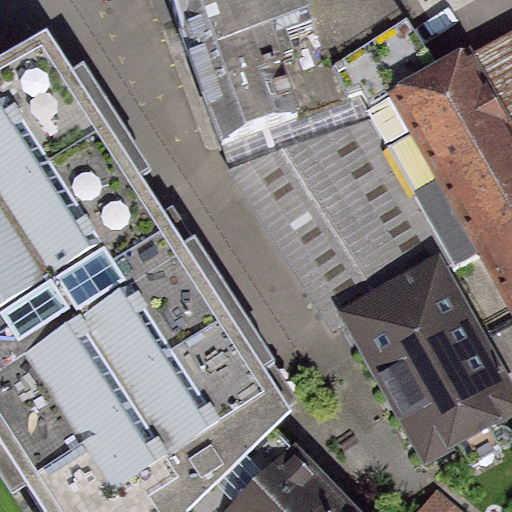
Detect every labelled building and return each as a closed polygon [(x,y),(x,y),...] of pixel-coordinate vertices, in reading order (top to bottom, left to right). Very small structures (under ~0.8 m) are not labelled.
[(167,0),(235,176),(374,127),(372,116),(308,12),(302,14),(297,0),(167,0)] [(374,127),(452,269),(456,275),(464,270),(511,241),(511,144),(467,63),(434,80),(384,0),(297,0),(302,14),(308,12),(372,116),(374,127)] [(511,38),(467,63),(511,144),(511,38)] [(339,511),(272,440),(289,421),(45,52),(0,76),(0,449),(40,511),(339,511)] [(374,127),(235,176),(338,332),(350,325),(438,276),(452,269),(374,127)] [(511,241),(464,270),(503,339),(496,343),(511,371),(511,241)] [(511,408),(438,276),(350,325),(427,464),(511,416),(511,408)]
